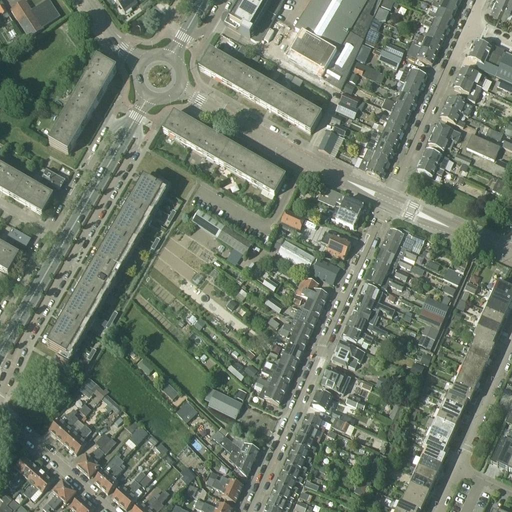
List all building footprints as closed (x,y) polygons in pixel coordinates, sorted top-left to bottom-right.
[(113,0),(125,15),(145,0),(113,0)] [(242,0),(230,23),(243,31),(240,35),(259,46),(268,30),(285,0),(242,0)] [(313,0),(307,10),(295,31),(303,36),(336,56),(321,82),(341,93),(353,65),(363,43),(366,37),(369,31),(382,0),(313,0)] [(384,0),(380,9),(390,13),(392,8),(396,10),(398,6),(394,4),(384,0)] [(439,0),(443,1),(458,8),(461,0),(439,0)] [(511,7),(510,7),(510,6),(496,0),(495,0),(490,10),(505,17),(508,11),(511,13),(511,7)] [(25,2),(10,11),(11,12),(30,40),(43,31),(42,29),(59,18),(48,1),(32,12),(25,2)] [(433,4),(431,8),(435,9),(438,11),(454,18),(458,8),(443,1),(440,7),(436,5),(433,4)] [(385,23),(388,15),(379,11),(374,22),(380,24),(385,23)] [(429,13),(427,18),(430,19),(434,21),(449,28),(454,18),(438,11),(436,17),(432,15),(429,13)] [(424,24),(423,28),(426,29),(430,31),(445,38),(449,28),(434,21),(432,27),(428,25),(424,24)] [(373,23),(370,31),(378,35),(382,26),(373,23)] [(440,47),(445,38),(430,31),(427,36),(424,35),(422,39),(425,41),(440,47)] [(297,45),(287,62),(321,82),(336,56),(303,36),(297,45)] [(440,47),(425,41),(422,39),(416,36),(412,46),(414,47),(436,57),(440,47)] [(366,37),(363,43),(375,48),(378,42),(366,37)] [(494,70),(499,60),(499,58),(501,59),(503,55),(504,53),(477,41),(476,44),(475,44),(472,52),(470,55),(471,55),(468,61),(477,65),(475,70),(495,79),(496,79),(498,72),(494,70)] [(387,46),(384,54),(401,61),(404,53),(387,46)] [(432,67),(436,57),(414,47),(412,54),(419,57),(417,61),(432,68),(432,67)] [(362,48),(356,63),(364,66),(371,52),(362,48)] [(375,52),(373,56),(380,59),(378,64),(397,72),(401,62),(382,54),(381,55),(375,52)] [(227,88),(238,69),(210,53),(199,72),(227,88)] [(511,86),(511,85),(511,58),(503,55),(501,59),(499,58),(499,60),(494,70),(498,72),(496,79),(499,80),(511,86)] [(101,101),(117,73),(98,62),(82,90),(101,101)] [(379,75),(355,64),(351,73),(361,78),(363,73),(377,80),(379,75)] [(255,104),(266,85),(243,72),(238,69),(227,88),(255,104)] [(420,93),(427,79),(412,72),(406,70),(400,84),(406,86),(420,93)] [(481,91),(486,80),(464,70),(459,80),(474,87),(481,91)] [(353,76),(349,84),(355,86),(358,79),(353,76)] [(454,90),(454,91),(468,97),(467,101),(475,105),(481,91),(474,87),(459,80),(454,90)] [(511,86),(499,80),(496,88),(511,94),(511,86)] [(266,85),(255,104),(267,111),(269,112),(271,113),(283,120),(294,101),(280,93),(276,91),(280,85),(274,82),(271,88),(266,85)] [(345,85),(342,93),(350,96),(353,89),(345,85)] [(416,103),(420,93),(406,86),(404,91),(400,89),(398,95),(401,96),(416,103)] [(84,129),(101,101),(82,90),(65,118),(84,129)] [(355,111),(359,103),(344,96),(340,104),(351,109),(355,111)] [(411,113),(416,103),(401,96),(399,101),(393,99),(391,103),(411,113)] [(467,120),(472,109),(450,99),(445,110),(460,117),(467,120)] [(311,136),(322,117),(294,101),(283,120),(311,136)] [(411,113),(391,103),(386,101),(381,111),(392,116),(407,122),(411,113)] [(340,104),(336,114),(347,118),(354,122),(358,113),(355,111),(351,109),(340,104)] [(458,122),(460,117),(445,110),(441,120),(463,130),(465,126),(458,122)] [(191,150),(202,131),(174,115),(163,134),(191,150)] [(382,117),(380,122),(385,124),(388,125),(403,132),(407,122),(392,116),(390,121),(387,119),(382,117)] [(339,128),(342,121),(334,117),(330,124),(339,128)] [(68,157),(84,129),(65,118),(49,146),(68,157)] [(378,127),(376,132),(379,133),(380,134),(398,142),(403,132),(388,125),(385,131),(382,129),(378,127)] [(457,145),(461,136),(441,128),(437,129),(433,137),(448,143),(447,145),(453,147),(454,144),(457,145)] [(347,142),(350,136),(338,130),(335,137),(347,142)] [(219,167),(230,147),(202,131),(191,150),(219,167)] [(371,134),(368,140),(370,141),(372,141),(394,152),(398,142),(380,134),(379,133),(377,137),(373,135),(371,134)] [(333,148),(337,139),(326,134),(322,143),(333,148)] [(453,147),(447,145),(448,143),(433,137),(429,147),(444,154),(445,150),(451,152),(453,147)] [(494,163),(500,151),(473,138),(467,151),(494,163)] [(370,141),(365,150),(367,151),(369,152),(389,161),(394,152),(372,141),(370,141)] [(329,157),(333,148),(322,143),(318,152),(329,157)] [(247,183),(258,164),(230,147),(219,167),(247,183)] [(367,151),(363,161),(365,162),(385,171),(389,161),(369,152),(367,151)] [(444,172),(449,161),(427,152),(422,162),(437,169),(444,172)] [(472,163),(458,156),(455,162),(469,168),(472,163)] [(506,182),(511,168),(510,167),(511,162),(501,157),(492,176),(506,182)] [(381,181),(385,171),(365,162),(363,161),(358,171),(365,175),(365,174),(381,181)] [(444,172),(437,169),(422,162),(417,173),(432,179),(434,175),(441,178),(444,172)] [(275,199),(286,180),(258,164),(247,183),(275,199)] [(0,193),(14,202),(25,182),(0,167),(0,193)] [(462,167),(459,173),(465,175),(468,169),(462,167)] [(65,183),(46,172),(41,180),(37,178),(32,186),(37,189),(39,191),(41,192),(46,183),(60,191),(61,190),(60,190),(65,183)] [(311,189),(314,183),(304,178),(301,185),(311,189)] [(144,180),(127,208),(147,220),(163,192),(158,189),(144,180)] [(502,197),(507,185),(497,181),(492,193),(502,197)] [(53,199),(41,192),(39,191),(37,189),(32,186),(25,182),(14,202),(42,218),(53,199)] [(364,213),(363,211),(363,210),(353,205),(353,203),(343,198),(343,200),(324,192),(321,198),(322,198),(321,201),(335,208),(337,205),(343,208),(341,213),(359,221),(360,216),(363,216),(364,213)] [(486,204),(490,195),(483,192),(479,202),(486,204)] [(127,208),(111,236),(131,248),(147,220),(127,208)] [(359,221),(341,213),(340,213),(335,211),(331,221),(336,223),(336,224),(354,232),(354,231),(356,230),(357,227),(357,225),(359,221)] [(253,245),(226,228),(226,229),(200,212),(192,225),(245,259),(253,245)] [(300,233),(305,222),(286,214),(281,225),(300,233)] [(324,227),(328,220),(316,215),(313,222),(324,227)] [(31,241),(13,231),(12,230),(7,239),(8,240),(3,248),(5,249),(7,251),(12,242),(26,250),(26,249),(31,241),(31,242),(31,241)] [(422,248),(425,242),(413,237),(413,238),(409,236),(409,235),(402,232),(400,237),(391,232),(386,243),(410,254),(414,245),(422,248)] [(344,263),(351,246),(334,239),(333,239),(325,235),(321,245),(329,249),(326,255),(344,263)] [(111,236),(95,264),(115,275),(131,248),(111,236)] [(276,239),(274,245),(279,248),(282,242),(276,239)] [(284,242),(277,256),(308,272),(308,271),(313,273),(311,278),(332,287),(339,270),(319,261),(318,263),(314,261),(315,259),(284,242)] [(410,254),(386,243),(381,254),(398,261),(400,262),(402,263),(403,263),(405,258),(415,263),(418,257),(410,254)] [(0,272),(8,277),(19,258),(7,251),(5,249),(3,248),(0,246),(0,272)] [(381,254),(377,264),(390,269),(394,271),(395,272),(398,267),(400,262),(398,261),(381,254)] [(243,261),(235,256),(233,261),(240,265),(243,261)] [(461,260),(455,273),(463,276),(468,263),(461,260)] [(413,268),(403,263),(402,263),(400,268),(411,273),(413,268)] [(95,264),(79,292),(99,303),(115,275),(95,264)] [(394,271),(390,269),(377,264),(372,274),(386,280),(388,274),(392,276),(394,271)] [(449,271),(445,282),(457,288),(462,277),(449,271)] [(405,283),(408,278),(397,273),(395,278),(405,283)] [(404,288),(389,282),(386,280),(372,274),(368,285),(381,290),(381,291),(386,293),(389,288),(401,293),(404,288)] [(328,298),(315,293),(318,287),(304,281),(298,293),(301,294),(299,299),(306,302),(305,303),(307,304),(308,303),(323,309),(328,298)] [(511,291),(511,289),(511,285),(502,281),(500,286),(496,284),(492,294),(491,294),(494,295),(511,303),(511,291)] [(477,289),(469,286),(468,285),(465,292),(466,293),(474,296),(477,289)] [(379,306),(383,295),(379,294),(366,288),(361,298),(379,306)] [(446,288),(443,293),(452,298),(455,292),(446,288)] [(79,292),(63,320),(83,331),(99,303),(79,292)] [(511,304),(511,303),(494,295),(491,294),(492,294),(489,293),(485,302),(490,304),(508,313),(511,304)] [(300,307),(303,302),(296,298),(293,304),(300,307)] [(395,313),(379,306),(361,298),(357,308),(377,317),(380,312),(386,315),(387,318),(392,321),(395,313)] [(445,298),(441,305),(447,308),(450,301),(445,298)] [(281,308),(271,301),(267,307),(277,314),(281,308)] [(231,302),(226,309),(232,313),(236,306),(231,302)] [(460,302),(456,310),(463,313),(467,305),(460,302)] [(297,312),(303,315),(303,314),(318,321),(323,309),(308,303),(307,304),(305,309),(302,308),(299,313),(297,312)] [(438,304),(433,315),(444,320),(449,309),(438,304)] [(504,322),(508,313),(490,304),(486,313),(504,322)] [(373,328),(377,317),(357,308),(352,319),(366,325),(373,328)] [(297,312),(292,323),(296,325),(298,326),(298,325),(313,331),(318,321),(303,314),(303,315),(297,312)] [(500,331),(504,322),(486,313),(482,322),(500,331)] [(429,315),(424,326),(439,332),(444,322),(429,315)] [(380,331),(373,328),(366,325),(352,319),(348,329),(361,335),(364,329),(371,333),(371,332),(386,339),(388,335),(380,331)] [(63,320),(47,347),(56,352),(62,356),(67,359),(67,358),(83,331),(63,320)] [(279,326),(271,320),(267,325),(275,331),(279,326)] [(199,322),(194,327),(200,333),(205,327),(199,322)] [(496,340),(500,331),(482,322),(478,332),(496,340)] [(308,342),(313,331),(298,325),(298,326),(296,325),(292,323),(291,327),(286,325),(283,332),(289,334),(293,336),(308,342)] [(427,328),(423,337),(435,342),(438,333),(427,328)] [(373,340),(361,335),(348,329),(343,340),(356,346),(359,340),(364,342),(363,344),(370,347),(373,340)] [(492,349),(496,340),(478,332),(473,341),(476,342),(492,349)] [(287,341),(285,346),(288,347),(288,346),(303,353),(308,342),(293,336),(290,342),(287,341)] [(425,350),(429,341),(423,338),(421,343),(423,343),(421,348),(425,350)] [(490,360),(494,350),(492,349),(476,342),(472,351),(490,360)] [(360,367),(365,355),(341,345),(332,364),(347,370),(347,369),(354,372),(357,366),(360,367)] [(282,352),(280,357),(283,358),(283,357),(298,364),(303,353),(288,346),(288,347),(285,353),(282,352)] [(274,347),(271,353),(278,356),(281,350),(274,347)] [(486,369),(490,360),(472,351),(467,360),(486,369)] [(249,352),(245,357),(251,362),(255,358),(249,352)] [(425,355),(422,364),(429,367),(432,358),(425,355)] [(277,363),(275,368),(276,368),(278,369),(279,368),(294,375),(298,364),(283,357),(283,358),(280,364),(277,363)] [(482,378),(486,369),(467,360),(463,370),(482,378)] [(235,366),(231,370),(238,376),(242,372),(235,366)] [(249,367),(244,373),(252,379),(257,374),(249,367)] [(289,386),(294,375),(279,368),(278,369),(276,368),(275,368),(273,367),(270,373),(264,370),(261,375),(268,378),(273,380),(274,380),(289,386)] [(478,387),(482,378),(463,370),(459,379),(478,387)] [(326,379),(321,388),(337,395),(339,391),(343,393),(345,387),(342,386),(345,379),(329,372),(328,373),(326,373),(325,376),(326,379)] [(375,388),(393,395),(397,386),(380,378),(375,388)] [(474,396),(478,387),(459,379),(455,388),(474,396)] [(284,397),(289,386),(274,380),(273,380),(271,386),(267,384),(265,389),(269,391),(269,390),(284,397)] [(97,389),(89,381),(84,386),(92,394),(97,389)] [(279,408),(284,397),(269,390),(269,391),(265,389),(257,386),(254,391),(261,394),(258,400),(264,403),(265,402),(279,408)] [(470,405),(474,396),(455,388),(451,396),(451,397),(467,404),(470,405)] [(100,402),(109,393),(105,390),(102,393),(100,391),(95,397),(100,402)] [(210,391),(204,402),(210,405),(208,408),(235,421),(242,407),(215,394),(210,391)] [(242,402),(246,395),(239,392),(236,399),(242,402)] [(319,394),(312,408),(326,414),(329,415),(333,406),(330,404),(332,399),(319,394)] [(463,413),(467,404),(451,397),(451,396),(449,395),(445,405),(463,413)] [(106,398),(102,403),(106,406),(104,409),(106,411),(109,408),(113,404),(106,398)] [(376,413),(365,408),(366,407),(348,399),(346,405),(374,417),(376,413)] [(172,400),(169,404),(170,406),(173,408),(175,407),(177,404),(172,400)] [(109,408),(106,411),(108,414),(111,410),(117,416),(122,411),(113,404),(109,408)] [(187,404),(176,415),(182,421),(193,410),(187,404)] [(459,423),(463,413),(445,405),(441,414),(459,423)] [(56,440),(75,419),(67,412),(58,421),(60,422),(50,434),(56,440)] [(334,413),(332,418),(348,425),(353,428),(355,422),(350,420),(334,413)] [(455,432),(459,423),(441,414),(436,423),(455,432)] [(117,428),(124,420),(120,417),(113,425),(117,428)] [(320,428),(322,423),(309,417),(304,427),(318,433),(323,435),(325,430),(320,428)] [(63,446),(81,425),(78,422),(75,419),(56,440),(63,446)] [(335,420),(332,428),(341,432),(345,434),(349,426),(345,424),(335,420)] [(131,436),(138,427),(132,422),(124,430),(131,436)] [(451,441),(455,432),(436,423),(432,432),(451,441)] [(70,452),(88,431),(81,425),(63,446),(70,452)] [(316,438),(318,433),(304,427),(299,437),(313,443),(314,443),(318,445),(320,440),(316,438)] [(132,438),(129,441),(136,448),(140,444),(147,436),(140,429),(132,438)] [(87,447),(83,443),(91,434),(88,431),(70,452),(77,458),(87,447)] [(404,432),(401,438),(406,440),(408,435),(411,437),(412,435),(409,433),(409,434),(404,432)] [(447,450),(451,441),(432,432),(428,442),(447,450)] [(83,474),(111,442),(104,436),(95,445),(99,449),(90,460),(86,457),(76,468),(83,474)] [(311,449),(313,443),(299,437),(295,447),(309,453),(314,455),(316,451),(311,449)] [(158,444),(152,439),(148,443),(154,448),(158,444)] [(254,463),(240,456),(240,457),(234,455),(238,450),(225,439),(219,446),(231,456),(228,462),(245,478),(248,477),(254,463)] [(507,473),(511,461),(511,442),(510,441),(508,444),(507,444),(507,445),(502,443),(502,442),(501,441),(490,465),(491,466),(492,465),(497,467),(497,468),(497,469),(498,467),(507,471),(506,473),(507,473)] [(96,465),(104,456),(106,457),(115,446),(111,442),(83,474),(90,480),(100,469),(96,465)] [(443,459),(447,450),(428,442),(424,451),(426,452),(443,459)] [(160,445),(155,451),(160,454),(165,449),(160,445)] [(254,463),(259,453),(244,446),(242,452),(238,450),(234,455),(240,457),(240,456),(254,463)] [(307,458),(309,453),(295,447),(290,457),(304,463),(305,463),(309,465),(311,461),(307,458)] [(441,469),(445,460),(443,459),(426,452),(422,461),(441,469)] [(302,469),(304,463),(290,457),(286,467),(300,474),(300,473),(305,475),(307,471),(302,469)] [(11,485),(8,488),(11,491),(14,487),(32,467),(25,460),(15,472),(19,475),(11,485)] [(437,479),(441,469),(422,461),(418,470),(437,479)] [(101,490),(122,467),(123,465),(120,463),(108,476),(104,473),(94,484),(101,490)] [(14,487),(11,491),(13,493),(17,490),(25,480),(29,484),(39,473),(32,467),(14,487)] [(118,485),(114,482),(125,470),(122,467),(101,490),(108,497),(118,485)] [(298,479),(300,474),(286,467),(281,478),(296,484),(296,483),(301,485),(303,481),(298,479)] [(371,467),(367,474),(374,478),(378,470),(371,467)] [(186,470),(180,476),(190,485),(195,479),(186,470)] [(433,487),(437,479),(418,470),(414,479),(433,487)] [(27,499),(46,479),(39,473),(29,484),(33,487),(24,497),(27,499)] [(143,481),(146,478),(143,475),(127,493),(122,489),(112,501),(119,507),(143,481)] [(239,497),(243,488),(229,482),(226,487),(215,482),(218,477),(212,475),(208,483),(239,497)] [(363,477),(359,486),(369,491),(374,481),(363,477)] [(293,489),(296,484),(281,478),(277,488),(291,494),(291,493),(296,495),(298,491),(293,489)] [(42,496),(53,485),(46,479),(27,499),(30,502),(39,492),(42,496)] [(429,496),(433,487),(414,479),(410,488),(429,496)] [(143,481),(119,507),(124,511),(127,511),(136,502),(136,501),(141,495),(138,492),(141,489),(142,488),(144,490),(148,485),(143,481)] [(47,506),(42,511),(47,511),(50,509),(51,510),(69,489),(62,483),(52,494),(56,498),(48,507),(47,506)] [(235,505),(239,497),(208,483),(207,487),(223,494),(221,499),(235,505)] [(306,485),(305,489),(311,492),(316,494),(318,490),(313,487),(306,485)] [(359,486),(355,496),(365,501),(369,491),(359,486)] [(191,488),(187,496),(194,499),(198,491),(191,488)] [(289,499),(291,494),(277,488),(272,498),(286,504),(287,503),(292,506),(294,501),(289,499)] [(425,506),(429,496),(410,488),(406,497),(425,506)] [(66,506),(76,495),(69,489),(51,510),(53,511),(62,503),(66,506)] [(147,511),(161,497),(158,494),(145,509),(141,506),(135,511),(147,511)] [(6,496),(0,502),(2,504),(3,505),(7,508),(13,502),(6,496)] [(161,497),(147,511),(159,511),(162,509),(158,506),(165,498),(162,496),(161,497)] [(421,511),(425,506),(406,497),(402,506),(402,507),(413,511),(421,511)] [(284,509),(286,504),(272,498),(268,508),(277,511),(288,511),(289,511),(284,509)] [(81,511),(88,505),(81,499),(70,511),(71,511),(81,511)] [(15,511),(19,508),(13,502),(7,508),(11,511),(15,511)] [(231,511),(218,506),(216,511),(198,503),(196,506),(209,511),(231,511)]
